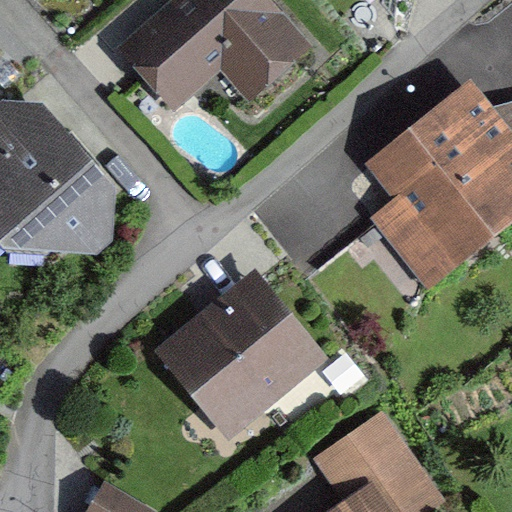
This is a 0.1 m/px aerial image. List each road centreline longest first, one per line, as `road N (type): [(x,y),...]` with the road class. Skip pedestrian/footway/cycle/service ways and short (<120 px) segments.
road 1 (residential): [(18,511),(40,397),(95,328),(472,0)]
road 2 (unknown): [(0,0),(176,191),(197,233)]
